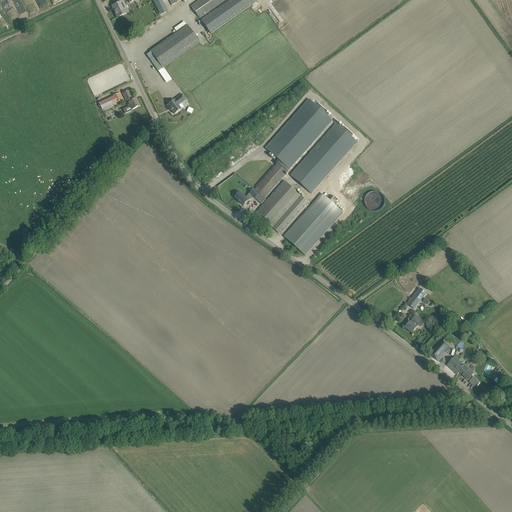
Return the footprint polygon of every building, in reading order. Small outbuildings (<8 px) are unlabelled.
[(152,0),(157,15),(165,13),(161,0),(152,0)] [(200,0),(191,7),(199,18),(225,0),(200,0)] [(254,0),(230,0),(201,20),(211,34),(256,3),(254,0)] [(112,6),(114,6),(116,10),(114,11),(117,18),(128,13),(123,2),(120,4),(119,3),(112,6)] [(147,55),(158,71),(162,68),(163,69),(199,43),(187,26),(151,52),(147,55)] [(128,91),(124,93),(123,94),(129,107),(131,106),(132,110),(140,106),(136,99),(133,100),(128,91)] [(124,100),(120,93),(99,103),(102,110),(113,105),(115,103),(124,100)] [(178,99),(175,101),(174,100),(167,105),(174,114),(181,109),(178,105),(180,103),(181,104),(186,100),(182,95),(177,98),(178,99)] [(309,100),(265,149),(277,160),(280,162),(289,170),(289,171),(311,147),(333,122),(333,121),(326,114),(326,113),(317,106),(317,107),(309,100)] [(314,150),(290,176),(312,195),(331,173),(358,143),(357,143),(357,142),(352,138),(355,135),(345,127),(343,129),(342,128),(342,129),(336,124),(314,150)] [(260,184),(255,190),(259,194),(255,199),(261,204),(266,199),(264,198),(288,171),(289,170),(280,162),(279,163),(277,164),(260,184)] [(285,182),(257,213),(273,227),(280,234),(308,203),(285,182)] [(240,192),(235,198),(239,201),(238,202),(240,204),(241,203),(243,206),(252,196),(255,199),(259,194),(255,190),(253,189),(246,198),(240,192)] [(322,194),(284,237),(305,256),(343,213),(335,205),(339,201),(333,196),(329,200),(322,194)] [(414,309),(426,293),(420,288),(408,304),(414,309)] [(410,322),(405,328),(412,333),(419,325),(421,327),(424,323),(415,315),(410,322)] [(440,333),(435,339),(437,342),(443,336),(440,333)] [(438,362),(451,347),(442,340),(430,354),(438,362)] [(461,369),(465,365),(455,356),(447,365),(456,373),(460,369),(461,369)] [(490,359),(488,362),(498,367),(499,366),(497,365),(498,364),(496,363),(496,362),(495,362),(495,361),(490,359)] [(474,373),(465,365),(461,369),(460,369),(456,373),(457,375),(459,372),(468,380),(474,373)] [(474,387),(478,382),(473,377),(469,382),(474,387)]
